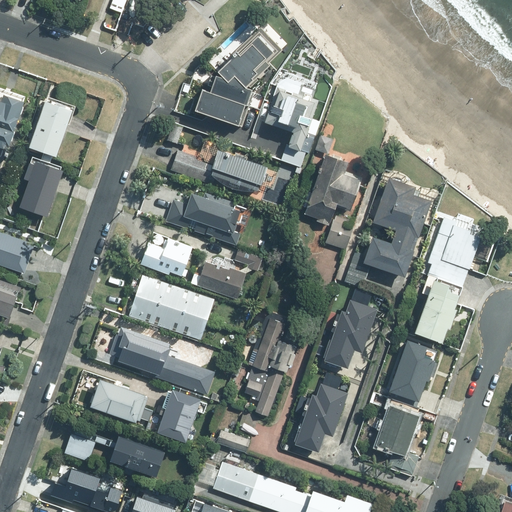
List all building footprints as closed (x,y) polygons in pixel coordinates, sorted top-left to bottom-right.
[(121,12),(125,0),(112,0),(110,8),(121,12)] [(226,62),(251,89),(256,85),(250,80),(284,49),(264,27),(226,62)] [(195,110),(241,124),(251,89),(213,78),(209,91),(202,89),(195,110)] [(323,91),(278,78),(265,121),(295,130),(291,145),(305,149),(323,91)] [(27,97),(0,87),(0,157),(6,160),(27,97)] [(76,103),(46,93),(29,146),(39,149),(20,206),(48,215),(64,167),(56,164),(76,103)] [(179,142),(184,126),(172,122),(167,139),(179,142)] [(335,137),(319,133),(315,148),(325,151),(306,214),(333,221),(326,243),(345,249),(354,217),(333,211),(335,202),(352,207),(362,176),(339,169),(344,154),(331,150),(335,137)] [(305,152),(286,145),(281,159),(301,165),(305,152)] [(261,193),(270,165),(219,149),(216,160),(177,148),(170,168),(212,182),(214,178),(261,193)] [(417,184),(389,175),(374,222),(395,229),(391,240),(370,234),(362,259),(351,256),(344,279),(365,286),(372,263),(407,274),(431,198),(414,193),(417,184)] [(235,230),(242,209),(190,192),(187,203),(172,198),(163,223),(237,246),(241,232),(235,230)] [(416,333),(444,342),(484,225),(444,211),(425,265),(430,266),(422,290),(430,293),(416,333)] [(36,239),(0,227),(0,261),(26,269),(36,239)] [(185,280),(195,245),(166,236),(164,246),(146,240),(138,267),(185,280)] [(204,258),(195,285),(239,300),(250,269),(255,271),(260,256),(241,250),(235,268),(204,258)] [(201,340),(215,297),(142,274),(128,317),(201,340)] [(19,290),(0,283),(0,318),(8,322),(19,290)] [(364,353),(379,306),(351,297),(346,311),(339,308),(322,358),(349,367),(355,350),(364,353)] [(286,320),(263,313),(247,362),(253,364),(249,377),(263,382),(254,411),(271,417),(296,339),(281,334),(286,320)] [(168,343),(119,325),(108,358),(207,394),(216,371),(164,353),(168,343)] [(404,336),(386,390),(422,402),(439,347),(404,336)] [(146,392),(101,377),(90,407),(136,423),(146,392)] [(334,435),(349,391),(316,380),(295,443),(319,451),(325,432),(334,435)] [(200,396),(173,386),(157,431),(185,441),(200,396)] [(419,414),(389,404),(375,445),(404,456),(419,414)] [(158,477),(167,448),(121,434),(120,438),(73,424),(64,454),(92,462),(98,443),(112,447),(107,461),(158,477)] [(252,437),(218,427),(213,442),(248,453),(252,437)] [(219,457),(208,489),(278,511),(369,511),(373,503),(345,494),(344,498),(219,457)] [(103,475),(71,464),(61,491),(88,500),(86,504),(108,511),(117,511),(124,494),(99,486),(103,475)] [(175,511),(177,506),(136,492),(128,511),(175,511)] [(511,511),(511,498),(505,496),(499,511),(511,511)] [(200,511),(230,511),(203,503),(200,511)]
